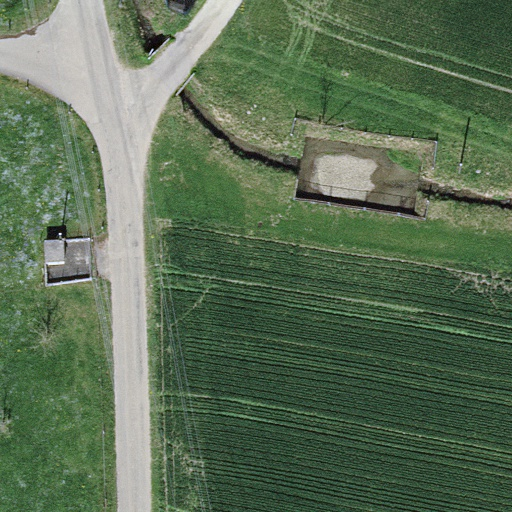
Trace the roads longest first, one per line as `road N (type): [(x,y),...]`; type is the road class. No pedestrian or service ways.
road 1 (unclassified): [(89,0),(119,145),(135,511)]
road 2 (track): [(225,0),(161,78),(115,112)]
